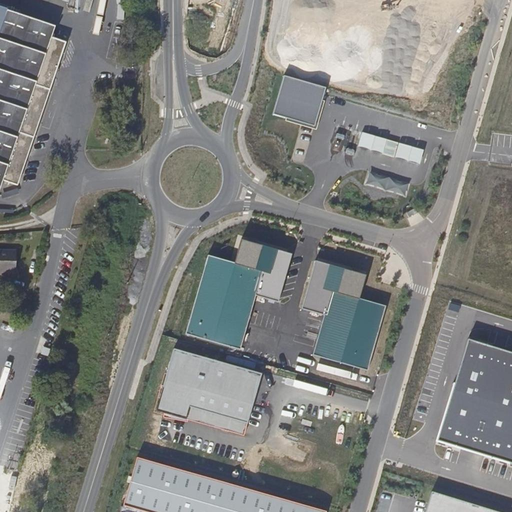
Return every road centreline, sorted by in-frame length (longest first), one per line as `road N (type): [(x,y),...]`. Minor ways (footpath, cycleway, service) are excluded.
road 1 (unclassified): [(357,511),(421,289),(418,245)]
road 2 (unclassified): [(418,245),(442,212),(502,0)]
road 3 (secondary): [(83,511),(159,272)]
road 4 (unclassified): [(288,208),(418,245)]
road 5 (secondary): [(173,24),(165,145)]
